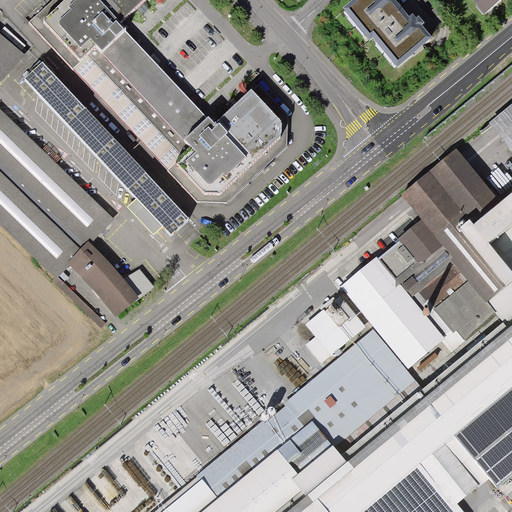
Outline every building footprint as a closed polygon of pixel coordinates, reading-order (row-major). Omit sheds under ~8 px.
[(54,0),(30,23),(197,202),(227,203),(287,146),(289,118),(260,85),(215,126),(212,123),(124,29),(120,25),(146,0),(54,0)] [(354,0),(343,10),(370,43),(373,40),(397,69),(432,41),(421,29),(425,26),(419,19),(417,22),(413,17),(410,20),(394,1),(395,0),(354,0)] [(470,0),(484,16),(504,0),(470,0)] [(123,279),(92,244),(115,220),(0,109),(0,81),(23,57),(0,36),(0,225),(56,278),(57,279),(59,278),(71,265),(102,298),(116,316),(155,287),(140,269),(123,279)] [(24,78),(171,236),(189,219),(42,62),(24,78)] [(511,154),(511,197),(502,205),(511,218),(511,108),(490,127),(498,137),(505,146),(511,154)] [(276,511),(511,317),(511,218),(502,205),(475,173),(467,162),(457,152),(402,197),(411,208),(419,219),(422,222),(343,288),(376,328),(153,511),(276,511)] [(56,278),(53,281),(102,328),(106,324),(59,278),(57,279),(56,278)] [(341,298),(307,325),(331,354),(365,327),(341,298)] [(511,317),(276,511),(466,511),(459,502),(489,477),(498,489),(511,476),(511,317)]
